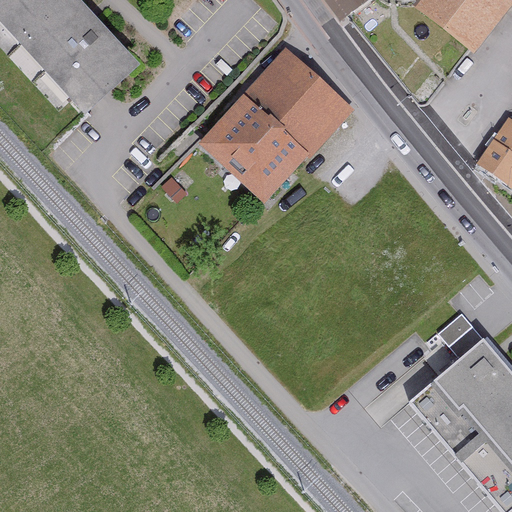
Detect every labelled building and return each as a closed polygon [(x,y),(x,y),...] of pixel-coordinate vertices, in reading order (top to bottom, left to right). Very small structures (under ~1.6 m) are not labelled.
[(138,65),(75,0),(0,0),(0,18),(89,111),(138,65)] [(359,0),(332,0),(342,13),(359,0)] [(511,5),(511,0),(427,0),(419,10),(474,53),(511,5)] [(355,112),(290,53),(204,146),(269,205),(355,112)] [(511,120),(481,167),(511,187),(511,120)] [(457,286),(429,248),(387,280),(415,318),(457,286)] [(511,511),(511,362),(492,339),(415,405),(505,511),(511,511)]
